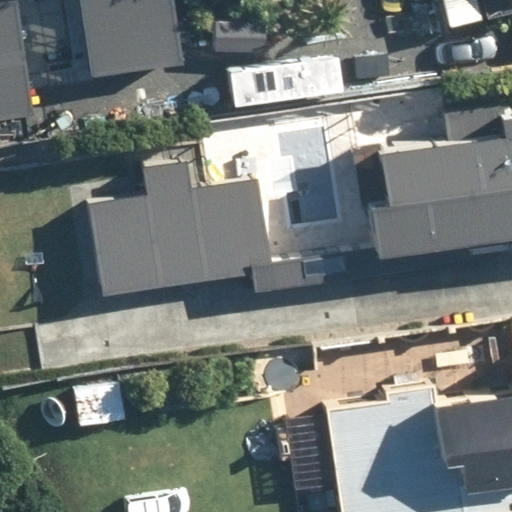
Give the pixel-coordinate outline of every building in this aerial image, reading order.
[(88,0),(104,73),(193,54),(181,0),(88,0)] [(468,0),(371,0),(379,39),(473,21),(468,0)] [(511,0),(485,0),(489,14),(511,9),(511,0)] [(0,135),(48,125),(26,21),(0,26),(0,135)] [(511,232),(511,109),(371,137),(392,245),(281,266),(264,180),(86,214),(104,307),(249,279),(255,308),(481,264),(476,240),(511,232)] [(511,371),(326,400),(342,511),(447,511),(511,502),(511,371)] [(130,377),(74,383),(78,423),(135,416),(130,377)]
